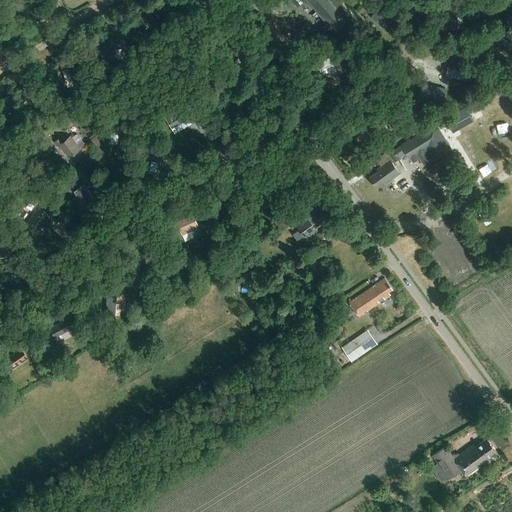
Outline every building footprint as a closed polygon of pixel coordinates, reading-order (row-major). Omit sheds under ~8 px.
[(282,6),(280,0),(259,0),(257,1),(259,11),(282,6)] [(341,0),(308,0),(327,23),(325,25),(328,28),(330,27),(340,39),(360,23),(341,0)] [(389,25),(397,17),(390,9),(394,5),(389,0),(381,0),(385,4),(372,16),(377,22),(382,17),(389,25)] [(458,7),(444,7),(444,28),(457,28),(458,7)] [(143,14),(153,30),(161,25),(151,9),(143,14)] [(186,19),(180,23),(183,27),(189,23),(186,19)] [(472,25),(471,31),(480,31),(481,25),(478,25),(478,23),(474,22),(474,25),(472,25)] [(511,48),(511,33),(511,29),(499,32),(505,50),(511,48)] [(312,65),(318,76),(334,67),(328,56),(312,65)] [(449,62),(447,76),(476,82),(479,68),(449,62)] [(420,97),(442,103),(446,89),(424,84),(420,97)] [(32,92),(38,107),(44,105),(37,90),(32,92)] [(11,94),(4,98),(14,117),(21,113),(11,94)] [(172,129),(188,119),(179,104),(163,114),(172,129)] [(445,118),(453,132),(474,120),(466,106),(445,118)] [(397,112),(392,117),(396,121),(401,116),(397,112)] [(362,123),(352,134),(358,140),(368,129),(362,123)] [(387,183),(400,173),(392,163),(392,162),(406,154),(410,159),(410,158),(413,162),(419,158),(424,165),(434,159),(451,148),(436,124),(386,154),(386,155),(386,154),(376,161),(381,167),(378,169),(379,171),(370,178),(377,187),(385,181),(387,183)] [(81,148),(70,135),(62,141),(59,137),(55,141),(60,148),(61,147),(64,150),(65,150),(70,157),(81,148)] [(148,147),(147,147),(141,167),(157,171),(159,163),(162,151),(148,147)] [(86,207),(96,201),(84,184),(74,191),(86,207)] [(319,230),(317,227),(327,220),(314,202),(303,210),(307,216),(296,224),(306,239),(319,230)] [(280,228),(289,221),(280,209),(271,215),(280,228)] [(43,224),(47,227),(52,220),(38,210),(28,223),(38,231),(43,224)] [(176,221),(183,235),(193,231),(191,228),(199,224),(194,213),(176,221)] [(7,238),(0,239),(0,256),(10,255),(7,238)] [(157,253),(150,243),(135,252),(142,262),(157,253)] [(393,289),(386,278),(375,285),(376,285),(374,286),(373,286),(349,301),(359,316),(380,303),(378,299),(383,295),(385,299),(391,295),(389,292),(393,289)] [(133,283),(135,289),(143,285),(141,280),(133,283)] [(119,289),(102,287),(100,303),(116,305),(119,289)] [(74,327),(68,318),(50,327),(57,340),(63,337),(61,334),(74,327)] [(368,329),(342,346),(353,361),(378,344),(368,329)] [(52,341),(45,345),(48,351),(56,347),(52,341)] [(22,346),(6,357),(13,368),(30,357),(22,346)] [(44,352),(39,356),(43,361),(48,357),(44,352)] [(481,467),(480,465),(498,452),(487,438),(476,446),(474,444),(454,457),(447,446),(433,456),(449,479),(462,470),(467,477),(481,467)]
